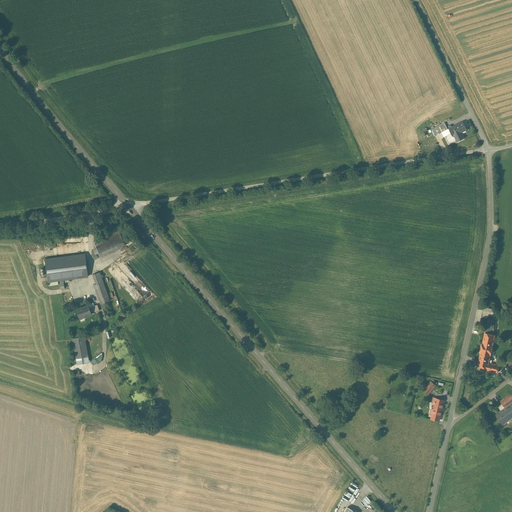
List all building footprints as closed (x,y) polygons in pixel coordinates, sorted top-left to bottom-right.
[(468,130),(463,121),(448,128),(445,123),(432,129),(436,136),(449,130),(455,145),(466,140),(463,133),(468,130)] [(112,234),(94,242),(96,248),(100,257),(119,250),(115,241),(112,234)] [(45,259),(47,282),(88,276),(85,254),(45,259)] [(92,274),(96,284),(103,281),(99,272),(92,274)] [(103,281),(96,284),(93,285),(100,304),(109,300),(103,281)] [(94,306),(89,308),(91,314),(99,311),(97,304),(94,306)] [(91,314),(89,308),(88,305),(76,309),(79,319),(91,315),(91,314)] [(490,318),(488,327),(495,328),(496,319),(490,318)] [(495,334),(484,332),(477,367),(494,370),(496,362),(490,361),(495,334)] [(84,337),(72,339),(76,360),(88,358),(84,337)] [(436,385),(430,380),(422,389),(428,394),(436,385)] [(503,409),(510,419),(511,417),(511,395),(511,394),(500,402),(505,408),(503,409)] [(439,421),(445,398),(432,395),(430,402),(433,402),(432,406),(430,406),(428,414),(430,414),(429,419),(439,421)] [(502,425),(510,419),(503,409),(495,415),(502,425)]
